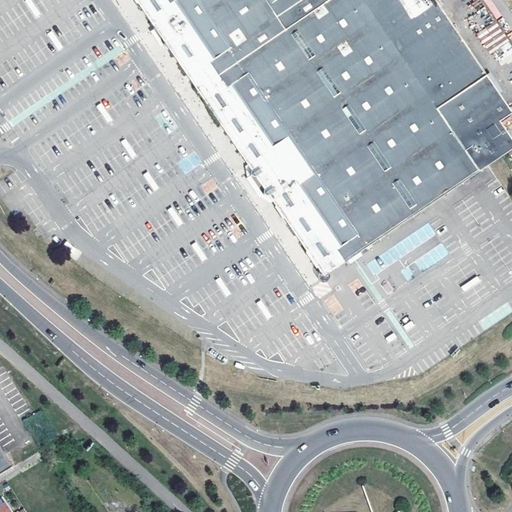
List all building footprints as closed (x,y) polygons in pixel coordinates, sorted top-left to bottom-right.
[(259,173),(259,174),(260,178),(261,180),(263,184),(268,185),(269,188),(269,191),(273,193),(277,195),(277,199),(328,274),(353,257),(511,148),(511,132),(503,118),(511,111),(511,64),(469,0),(139,0),(158,27),(157,31),(161,31),(169,42),(168,46),(172,47),(252,163),(256,164),(256,169),(256,172),(259,173)] [(161,31),(157,31),(168,46),(169,42),(161,31)] [(283,243),(309,286),(320,280),(285,225),(280,228),(282,232),(284,230),(290,239),(283,243)] [(0,471),(12,464),(5,454),(0,445),(0,471)] [(0,511),(12,511),(5,500),(0,503),(0,511)]
